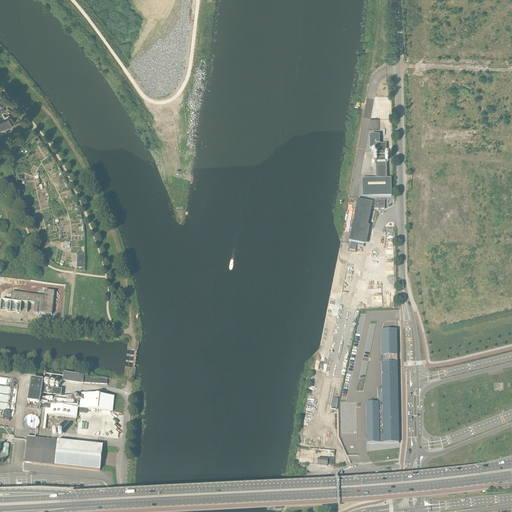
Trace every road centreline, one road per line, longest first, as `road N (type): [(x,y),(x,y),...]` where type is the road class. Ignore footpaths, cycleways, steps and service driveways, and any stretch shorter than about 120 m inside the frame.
road 1 (primary): [(511,464),(363,481),(69,496)]
road 2 (primary): [(85,505),(511,475)]
road 3 (unclassified): [(408,311),(393,0)]
road 4 (residential): [(131,331),(0,323)]
